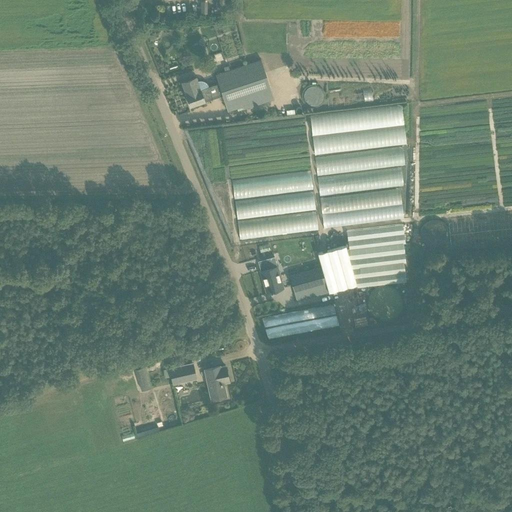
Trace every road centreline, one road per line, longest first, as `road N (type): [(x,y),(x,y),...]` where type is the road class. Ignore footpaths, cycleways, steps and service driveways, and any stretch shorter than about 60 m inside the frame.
road 1 (unclassified): [(293,511),(258,351),(118,0)]
road 2 (track): [(511,310),(258,351)]
